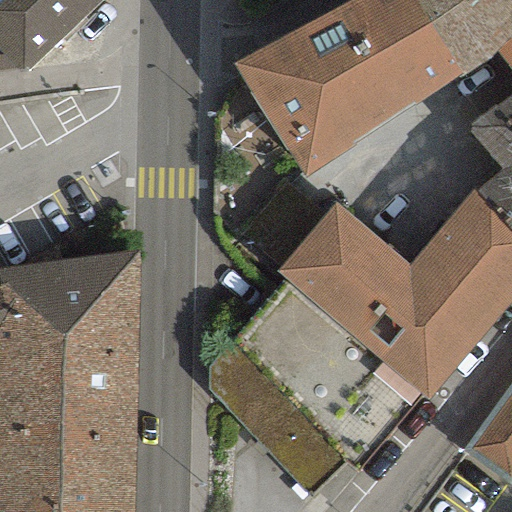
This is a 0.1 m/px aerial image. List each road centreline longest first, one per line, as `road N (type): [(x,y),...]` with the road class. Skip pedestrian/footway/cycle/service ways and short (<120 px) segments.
road 1 (unclassified): [(167,67),(159,511)]
road 2 (residential): [(373,511),(511,350)]
road 3 (residential): [(167,67),(0,95)]
